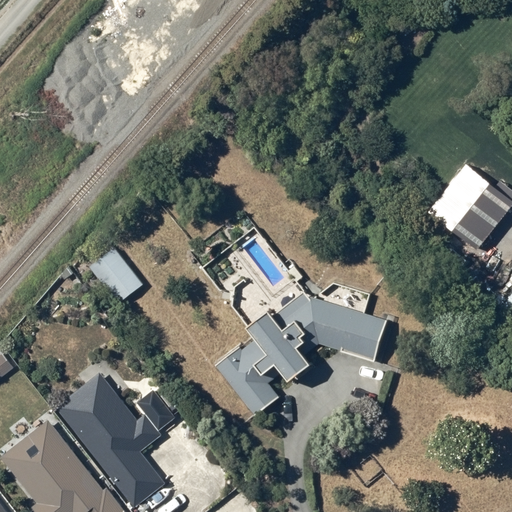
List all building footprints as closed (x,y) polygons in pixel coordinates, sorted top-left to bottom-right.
[(144,281),(113,245),(88,267),(119,303),(144,281)] [(253,336),(217,366),(256,417),(281,397),(270,384),(283,374),(290,384),(313,366),(306,357),(320,345),(376,363),(389,320),(311,297),(307,292),(274,319),(271,313),(249,330),(253,336)] [(1,352),(0,353),(0,381),(14,372),(1,352)] [(102,372),(58,407),(136,507),(167,483),(141,450),(162,434),(147,415),(139,420),(102,372)] [(50,419),(2,456),(38,502),(33,506),(37,511),(126,511),(108,488),(105,490),(50,419)] [(0,511),(9,511),(0,500),(0,511)]
